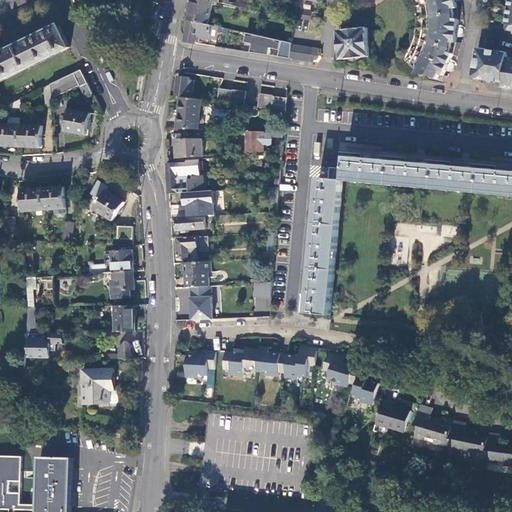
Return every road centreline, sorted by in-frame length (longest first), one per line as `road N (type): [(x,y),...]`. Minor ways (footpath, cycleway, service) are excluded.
road 1 (residential): [(161,333),(286,329),(429,360)]
road 2 (residential): [(161,333),(151,498)]
road 3 (residential): [(324,77),(162,52)]
road 4 (residential): [(151,498),(310,511)]
road 5 (residential): [(462,99),(324,77)]
road 6 (residential): [(429,360),(446,399),(486,420),(506,412),(501,389)]
road 7 (residential): [(157,210),(161,333)]
